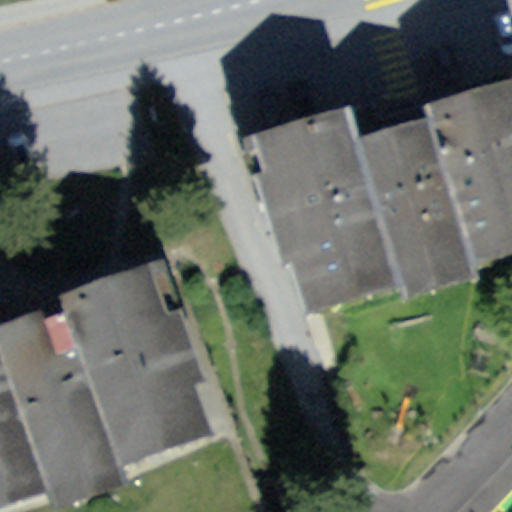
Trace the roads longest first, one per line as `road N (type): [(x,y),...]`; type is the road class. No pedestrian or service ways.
road 1 (primary): [(0,57),(253,0)]
road 2 (residential): [(511,418),(427,511)]
